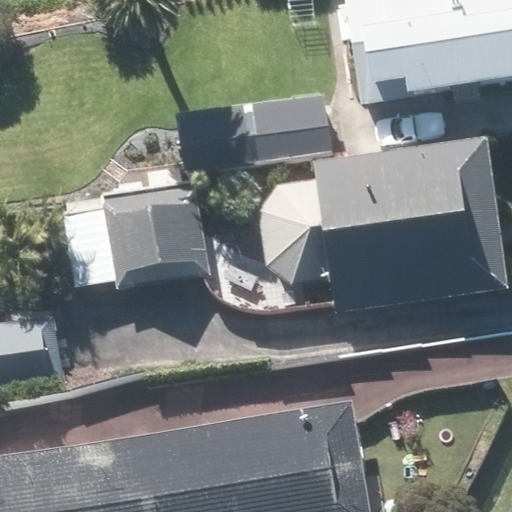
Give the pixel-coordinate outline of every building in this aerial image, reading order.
[(511,0),(359,0),(377,114),(511,93),(511,0)] [(329,108),(182,124),(188,179),(335,162),(329,108)] [(322,293),(327,292),(332,323),(511,301),(492,149),(313,171),(315,185),(311,185),(306,185),(300,186),(295,188),(290,190),(285,193),(280,196),(276,199),(272,203),(268,208),(265,212),(262,217),(260,222),(259,228),(258,233),(258,239),(258,245),(259,250),(260,256),(262,261),(265,266),(268,271),(271,275),(275,279),(279,283),(284,286),(289,289),(294,291),(300,292),(305,293),(311,294),(316,294),(322,293)] [(199,196),(107,209),(120,297),(212,283),(199,196)] [(46,324),(0,330),(0,402),(56,394),(46,324)] [(370,511),(354,411),(0,467),(0,511),(370,511)]
